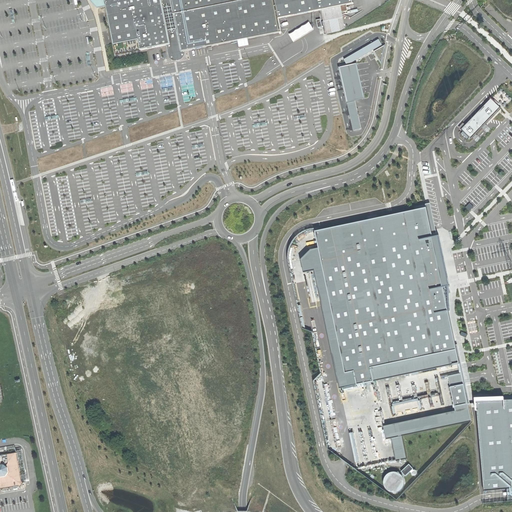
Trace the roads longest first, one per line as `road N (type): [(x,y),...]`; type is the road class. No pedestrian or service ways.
road 1 (tertiary): [(233,238),(256,309),(263,379),(244,511)]
road 2 (tertiary): [(404,19),(384,121),(369,149),(343,168),(246,199)]
road 3 (secondary): [(17,299),(63,511)]
road 4 (tertiary): [(218,211),(30,285)]
road 5 (tertiary): [(32,295),(224,234)]
road 6 (tertiary): [(270,331),(266,229),(289,203),(343,179)]
road 7 (tertiary): [(311,511),(288,459),(270,331)]
road 8 (tertiary): [(343,179),(385,150),(433,33)]
road 9 (secondary): [(75,455),(32,295)]
road 10 (secondary): [(30,285),(0,149)]
